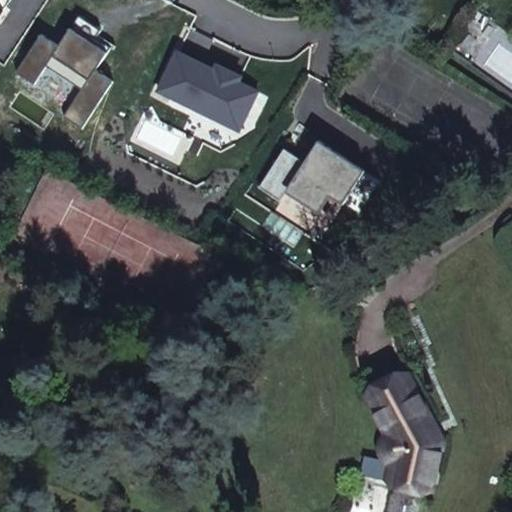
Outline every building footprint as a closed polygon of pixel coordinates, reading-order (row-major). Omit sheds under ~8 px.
[(97,71),(112,48),(97,38),(101,31),(80,17),(60,47),(42,35),(17,74),(35,86),(47,67),(83,90),(64,118),(83,130),(114,83),(97,71)] [(248,115),(258,93),(239,83),(242,78),(218,66),(215,72),(178,53),(159,92),(230,127),(239,110),(248,115)] [(239,132),(248,115),(239,110),(230,127),(239,132)] [(306,163),(286,150),(260,189),(281,203),(289,190),(322,211),(333,194),(361,212),(383,178),(320,142),(306,163)] [(441,443),(434,441),(428,428),(430,422),(406,375),(369,394),(391,436),(387,438),(385,441),(384,447),(384,453),(387,459),(391,461),(395,463),(390,483),(403,485),(402,490),(392,497),(388,511),(421,511),(423,503),(417,493),(418,488),(431,491),(441,443)] [(434,441),(441,443),(430,422),(428,428),(434,441)]
